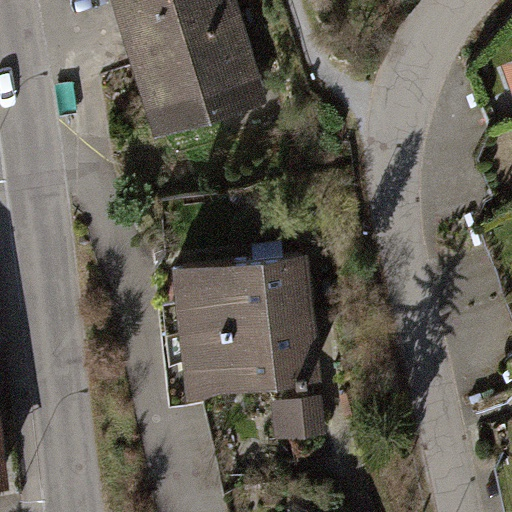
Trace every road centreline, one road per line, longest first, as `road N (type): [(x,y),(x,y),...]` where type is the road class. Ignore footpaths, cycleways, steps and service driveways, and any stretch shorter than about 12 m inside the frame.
road 1 (residential): [(464,511),(405,252),(400,138),(429,48),(465,0)]
road 2 (tertiary): [(0,0),(68,511)]
